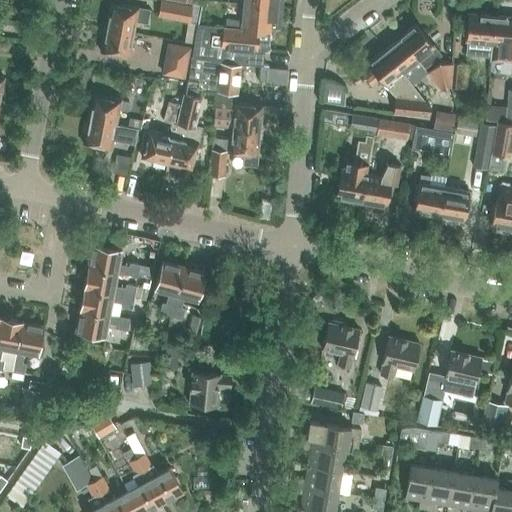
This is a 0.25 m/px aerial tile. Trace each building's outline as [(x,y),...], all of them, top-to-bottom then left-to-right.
[(191,5),(187,4),(165,0),(162,0),(160,15),(183,20),(184,16),(188,17),(191,5)] [(110,2),(105,27),(135,33),(137,22),(147,24),(151,10),(110,2)] [(217,61),(230,63),(250,64),(251,49),(267,51),(270,27),(270,21),(274,22),(276,6),(243,3),(241,28),(197,24),(191,57),(217,61)] [(491,44),(493,15),(468,13),(465,41),(468,41),(467,53),(490,55),(491,44)] [(491,44),(492,44),(490,59),(511,61),(511,16),(493,15),(491,44)] [(415,24),(399,37),(419,61),(424,68),(441,54),(436,48),(435,48),(415,24)] [(135,33),(105,27),(100,52),(130,57),(135,33)] [(399,37),(384,49),(412,84),(428,73),(419,61),(399,37)] [(161,74),(184,78),(190,46),(167,42),(161,74)] [(379,77),(387,87),(395,98),(393,114),(429,118),(430,109),(424,100),(412,85),(412,84),(384,49),(368,62),(374,70),(377,74),(379,77)] [(174,135),(167,164),(191,170),(198,141),(199,141),(203,127),(196,125),(202,97),(199,97),(200,89),(215,91),(217,61),(191,57),(188,79),(183,94),(177,123),(174,135)] [(439,60),(426,70),(441,89),(452,85),(454,62),(439,60)] [(456,87),(456,90),(466,92),(467,75),(468,63),(457,62),(454,86),(456,87)] [(221,63),(217,91),(216,91),(214,107),(213,123),(231,125),(231,129),(260,132),(262,105),(235,102),(236,94),(238,94),(241,65),(221,63)] [(374,70),(366,76),(371,83),(379,77),(377,74),(374,70)] [(172,124),(169,134),(174,135),(177,123),(183,94),(170,90),(162,121),(172,124)] [(92,94),(88,119),(116,124),(119,110),(126,111),(128,101),(92,94)] [(321,119),(350,126),(375,130),(377,118),(352,114),(323,107),(321,119)] [(436,111),(432,128),(454,133),(458,115),(436,111)] [(378,116),(375,133),(407,138),(407,137),(411,138),(413,123),(409,122),(409,121),(378,116)] [(458,118),(455,132),(475,135),(477,122),(458,118)] [(116,124),(88,119),(83,144),(111,149),(113,139),(136,144),(139,129),(127,127),(116,124)] [(129,119),(127,127),(139,129),(139,125),(140,121),(129,119)] [(496,126),(487,170),(499,172),(503,155),(508,156),(511,143),(511,137),(511,123),(498,122),(497,122),(496,126)] [(473,167),(487,170),(496,126),(484,124),(482,123),(473,167)] [(454,133),(432,128),(415,125),(411,148),(450,156),(454,133)] [(142,158),(167,164),(174,135),(169,134),(149,129),(142,158)] [(260,132),(231,129),(229,154),(244,156),(243,165),(256,166),(260,132)] [(224,175),(226,151),(228,139),(212,137),(212,149),(210,174),(224,175)] [(358,200),(361,201),(367,164),(346,161),(344,169),(341,168),(336,196),(348,198),(349,203),(356,204),(358,200)] [(367,164),(361,201),(386,205),(390,183),(397,184),(401,165),(387,162),(381,175),(366,172),(368,165),(367,164)] [(71,168),(69,175),(78,177),(80,170),(71,168)] [(414,210),(439,214),(444,186),(419,182),(414,210)] [(502,230),(511,231),(511,186),(499,184),(497,196),(492,224),(501,225),(500,226),(502,230)] [(444,186),(439,214),(464,219),(469,191),(444,186)] [(92,244),(88,266),(103,269),(117,272),(117,273),(136,276),(138,277),(138,273),(140,265),(129,263),(129,266),(118,264),(121,250),(92,244)] [(154,289),(168,293),(166,303),(162,302),(159,313),(169,315),(175,294),(176,295),(184,267),(162,261),(154,289)] [(88,266),(84,288),(134,297),(136,286),(125,284),(125,287),(114,285),(117,273),(117,272),(103,269),(88,266)] [(206,273),(184,267),(176,295),(175,294),(169,315),(183,319),(186,310),(181,308),(184,297),(198,301),(206,273)] [(136,286),(134,297),(145,299),(147,288),(136,286)] [(84,288),(80,309),(94,312),(109,315),(109,314),(111,301),(112,301),(122,303),(121,307),(131,309),(134,297),(84,288)] [(80,309),(76,332),(90,334),(105,337),(107,323),(108,323),(117,324),(117,328),(127,330),(127,328),(129,318),(120,316),(110,314),(109,314),(109,315),(94,312),(80,309)] [(193,314),(188,332),(196,333),(200,316),(193,314)] [(0,318),(0,368),(1,369),(12,371),(16,351),(19,336),(22,321),(0,317),(0,318)] [(129,318),(127,328),(135,330),(141,331),(143,321),(137,320),(131,318),(129,318)] [(16,351),(12,371),(24,373),(26,363),(22,362),(24,353),(38,355),(41,341),(44,326),(22,321),(19,336),(16,351)] [(337,365),(350,368),(359,329),(328,322),(322,349),(340,354),(337,365)] [(388,336),(379,374),(393,377),(396,366),(413,370),(419,343),(388,336)] [(166,347),(165,356),(165,367),(176,369),(178,347),(166,347)] [(450,350),(444,377),(442,388),(448,390),(455,392),(455,391),(471,395),(474,384),(476,384),(481,357),(450,350)] [(133,386),(152,384),(149,362),(130,364),(133,386)] [(12,371),(11,378),(23,380),(24,373),(12,371)] [(231,376),(206,374),(192,373),(189,404),(217,406),(219,387),(230,388),(231,376)] [(24,388),(19,412),(38,417),(44,392),(40,391),(42,382),(29,379),(27,388),(24,388)] [(365,382),(360,405),(376,409),(381,386),(365,382)] [(314,387),(310,402),(340,409),(344,393),(314,387)] [(415,420),(432,424),(439,394),(422,390),(415,420)] [(59,394),(47,396),(48,406),(60,405),(59,394)] [(484,409),(480,429),(500,434),(505,413),(484,409)] [(352,411),(351,421),(362,423),(363,413),(352,411)] [(116,428),(107,412),(89,423),(98,439),(116,428)] [(309,421),(305,443),(344,449),(344,450),(357,453),(361,429),(309,421)] [(398,442),(425,447),(434,449),(435,442),(436,442),(438,431),(428,430),(428,426),(410,422),(401,428),(398,442)] [(203,429),(195,432),(197,440),(206,438),(203,429)] [(113,430),(104,435),(108,442),(117,437),(113,430)] [(449,433),(438,431),(436,442),(447,444),(449,433)] [(23,437),(21,448),(30,449),(32,438),(23,437)] [(468,447),(478,448),(479,438),(470,437),(468,447)] [(131,448),(130,448),(136,458),(145,453),(137,438),(129,443),(131,448)] [(479,438),(478,448),(490,450),(491,440),(479,438)] [(44,442),(7,496),(22,507),(63,454),(44,442)] [(310,451),(307,465),(341,470),(344,450),(344,449),(305,443),(304,450),(310,451)] [(383,444),(381,455),(392,457),(394,447),(383,444)] [(123,453),(128,462),(136,458),(130,448),(123,453)] [(136,457),(144,471),(152,466),(148,459),(145,453),(136,457)] [(80,487),(86,485),(94,480),(88,469),(79,455),(65,462),(80,487)] [(392,457),(381,455),(379,466),(389,468),(392,457)] [(137,485),(127,490),(134,503),(138,511),(143,511),(161,503),(155,491),(148,479),(144,471),(136,457),(136,458),(128,462),(132,468),(135,474),(132,475),(137,485)] [(418,506),(426,507),(432,468),(410,464),(404,498),(419,500),(418,506)] [(299,478),(298,485),(337,492),(338,489),(349,491),(352,472),(341,470),(307,465),(305,479),(299,478)] [(152,466),(144,471),(148,479),(155,491),(161,503),(183,491),(177,480),(170,467),(157,474),(152,466)] [(434,502),(448,505),(453,471),(432,468),(426,507),(433,508),(434,502)] [(461,511),(468,511),(475,475),(453,471),(448,505),(462,507),(461,511)] [(101,476),(94,480),(101,493),(109,489),(106,483),(102,475),(101,476)] [(475,511),(476,509),(490,511),(491,506),(494,486),(496,486),(497,478),(475,475),(468,511),(475,511)] [(94,480),(86,485),(89,492),(93,498),(101,493),(94,480)] [(333,511),(337,492),(298,485),(297,492),(302,493),(300,508),(323,511),(333,511)] [(511,511),(511,489),(496,486),(494,486),(491,506),(490,511),(489,511),(511,511)] [(375,487),(374,495),(384,498),(386,489),(375,487)] [(138,511),(127,490),(108,501),(106,502),(111,511),(138,511)] [(93,509),(87,511),(111,511),(106,502),(101,493),(93,498),(88,501),(93,509)] [(384,498),(374,495),(372,508),(382,510),(384,498)]
